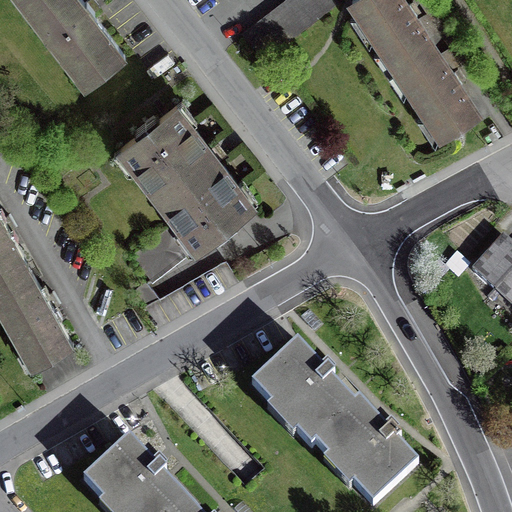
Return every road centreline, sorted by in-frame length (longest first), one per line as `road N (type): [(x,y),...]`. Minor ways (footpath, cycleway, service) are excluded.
road 1 (residential): [(356,244),(0,447)]
road 2 (residential): [(356,244),(161,0)]
road 3 (residential): [(501,511),(445,384),(356,244)]
road 4 (residential): [(497,168),(356,244)]
